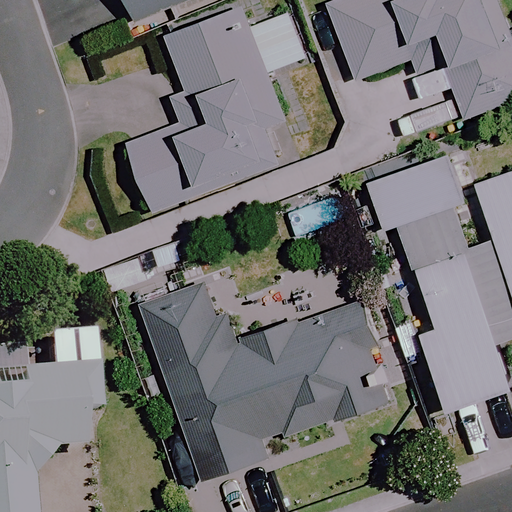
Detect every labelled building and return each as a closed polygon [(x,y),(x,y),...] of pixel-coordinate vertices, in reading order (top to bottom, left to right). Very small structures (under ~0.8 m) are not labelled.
[(134,0),(142,20),(193,0),(134,0)] [(317,72),(296,0),(174,36),(191,93),(178,97),(187,128),(137,143),(157,211),(202,198),(282,174),(268,127),(284,122),(273,85),(317,72)] [(511,47),(494,0),(350,0),(335,6),(363,80),(420,58),(426,73),(448,65),(468,119),(511,102),(511,47)] [(511,171),(465,188),(454,155),(367,184),(383,231),(405,224),(441,329),(428,334),(454,410),(511,390),(496,345),(511,339),(511,171)] [(242,343),(221,281),(148,305),(208,481),(269,460),(264,445),(389,402),(356,305),(242,343)] [(98,412),(95,333),(48,335),(50,373),(21,374),(20,352),(0,352),(0,511),(25,511),(25,476),(48,475),(47,450),(85,448),(83,412),(98,412)]
